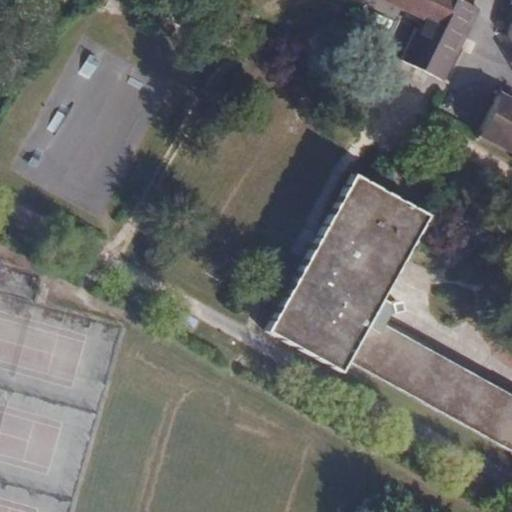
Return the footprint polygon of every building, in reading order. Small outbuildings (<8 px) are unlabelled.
[(397,0),(412,9),(386,48),(423,72),(464,6),(465,0),(397,0)] [(511,0),(496,0),(494,9),(496,11),(491,31),(503,52),(497,56),(511,83),(511,0)] [(511,110),(481,90),(460,122),(511,155),(511,110)] [(346,363),(370,321),(429,215),(354,175),(266,332),(340,374),(346,363)] [(511,398),(370,321),(346,363),(511,454),(511,398)]
